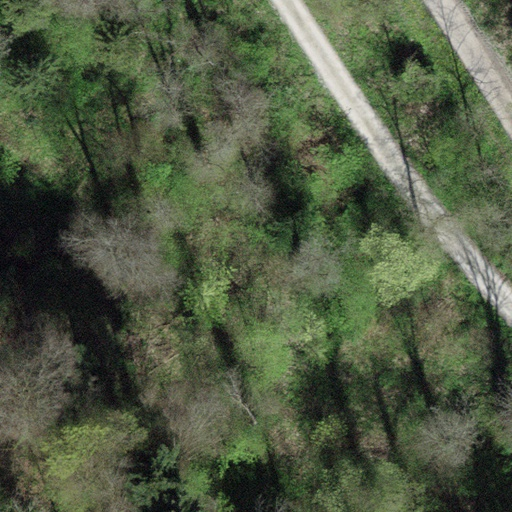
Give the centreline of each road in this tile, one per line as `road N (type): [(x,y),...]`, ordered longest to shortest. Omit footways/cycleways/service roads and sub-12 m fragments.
road 1 (track): [(511,306),(377,136),(286,0)]
road 2 (track): [(442,0),(511,107)]
